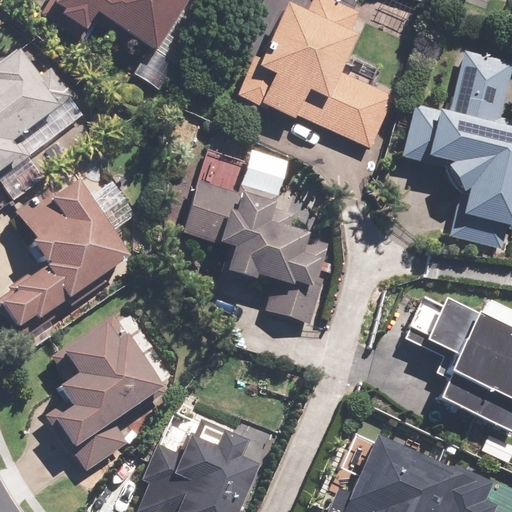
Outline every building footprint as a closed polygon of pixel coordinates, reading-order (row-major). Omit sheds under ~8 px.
[(156,50),(187,0),(46,0),(38,14),(83,42),(94,24),(123,42),(129,33),(156,50)] [(268,105),(368,149),(392,95),(341,73),(359,33),(350,29),(358,11),(333,0),(312,0),(308,10),(288,1),(262,58),(254,54),(234,97),(266,111),(268,105)] [(0,177),(28,157),(15,140),(72,98),(50,68),(40,75),(20,47),(0,61),(0,177)] [(460,188),(448,236),(500,248),(506,224),(511,225),(511,120),(500,117),(511,70),(511,61),(463,50),(448,111),(413,102),(399,157),(448,169),(460,188)] [(135,261),(79,178),(55,195),(49,185),(15,207),(36,238),(33,240),(46,260),(8,286),(10,290),(0,296),(0,311),(18,338),(135,261)] [(238,192),(199,180),(182,233),(227,247),(219,273),(251,284),(253,277),(257,278),(258,273),(273,278),(263,310),(309,325),(325,272),(319,270),(327,245),(308,239),(310,234),(290,228),(294,214),(274,208),(278,196),(240,184),(238,192)] [(511,325),(447,295),(441,306),(421,296),(401,337),(441,356),(434,371),(447,377),(438,396),(511,430),(511,325)] [(163,385),(114,313),(50,357),(66,381),(62,384),(70,396),(43,414),(83,473),(130,442),(114,418),(163,385)] [(238,511),(259,463),(241,456),(248,439),(224,428),(216,445),(187,433),(178,454),(155,444),(139,480),(146,483),(134,511),(238,511)] [(511,451),(511,444),(483,432),(476,450),(507,463),(511,451)] [(453,469),(376,434),(350,492),(339,488),(327,511),(493,511),(498,504),(485,498),(493,481),(456,464),(453,469)]
